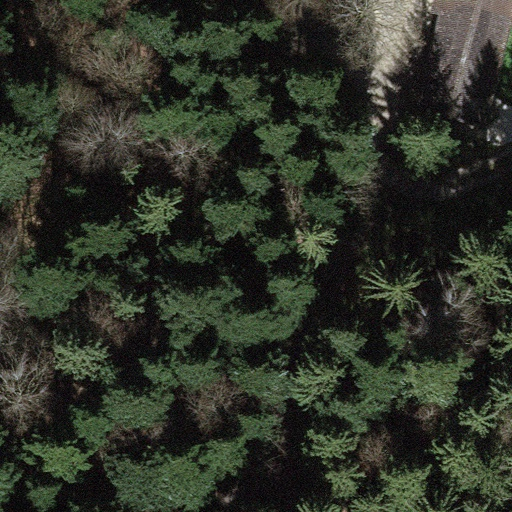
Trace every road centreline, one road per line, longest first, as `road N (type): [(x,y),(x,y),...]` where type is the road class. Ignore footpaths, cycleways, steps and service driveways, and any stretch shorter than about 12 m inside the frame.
road 1 (track): [(225,511),(267,456),(319,348),(352,249),(404,0)]
road 2 (track): [(352,249),(511,172)]
